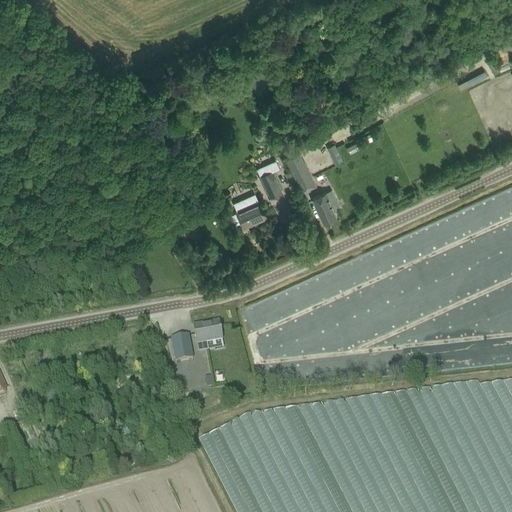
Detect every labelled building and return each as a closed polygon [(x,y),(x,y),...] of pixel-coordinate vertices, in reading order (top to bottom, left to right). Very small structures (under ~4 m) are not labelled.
[(497,79),(490,82),(498,97),(505,94),(497,79)] [(439,104),(450,101),(449,94),(437,97),(439,104)] [(348,151),(359,145),(357,142),(347,147),(348,151)] [(300,152),(285,159),(303,195),(311,191),(310,189),(318,186),(305,159),(304,160),(300,152)] [(339,153),(331,157),(335,165),(343,161),(339,153)] [(269,198),(282,192),(280,187),(291,182),(284,164),(258,176),(269,198)] [(511,189),(486,200),(511,200),(511,209),(508,210),(511,218),(502,226),(505,226),(511,223),(511,189)] [(237,212),(232,214),(236,224),(242,222),(244,227),(245,227),(244,225),(251,222),(251,221),(254,219),(254,220),(256,220),(257,222),(267,217),(259,200),(259,201),(255,193),(234,202),(238,210),(237,211),(237,212)] [(334,210),(327,193),(313,199),(318,209),(324,223),(336,217),(333,210),(334,210)] [(194,204),(198,212),(204,208),(200,201),(194,204)] [(134,247),(142,242),(139,238),(132,243),(134,247)] [(193,327),(195,337),(196,345),(222,341),(220,332),(218,322),(218,324),(202,327),(202,325),(193,327)] [(171,339),(172,349),(175,362),(193,359),(190,346),(188,336),(171,339)] [(194,397),(198,410),(230,402),(226,389),(194,397)] [(192,408),(184,410),(186,417),(194,414),(192,408)] [(87,421),(79,427),(84,433),(92,427),(87,421)]
